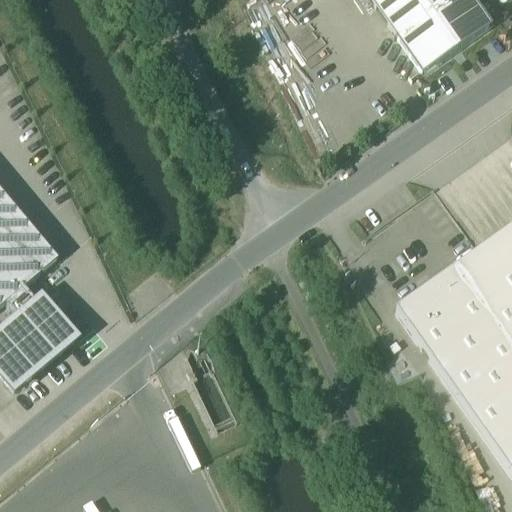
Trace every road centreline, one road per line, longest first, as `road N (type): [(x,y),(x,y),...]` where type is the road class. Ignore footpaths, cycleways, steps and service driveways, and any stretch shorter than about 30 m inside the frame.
road 1 (residential): [(268,245),(0,461)]
road 2 (residential): [(511,73),(268,245)]
road 3 (residential): [(161,0),(254,194),(268,245)]
